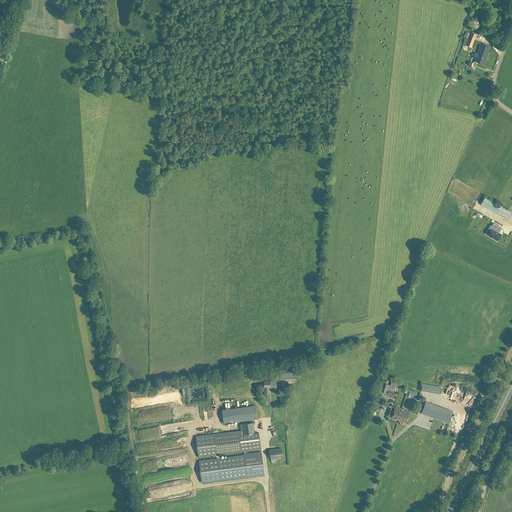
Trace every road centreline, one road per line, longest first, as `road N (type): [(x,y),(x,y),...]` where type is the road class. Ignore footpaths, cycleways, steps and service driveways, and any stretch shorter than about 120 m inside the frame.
road 1 (unclassified): [(434,511),(511,351)]
road 2 (primary): [(450,511),(511,384)]
